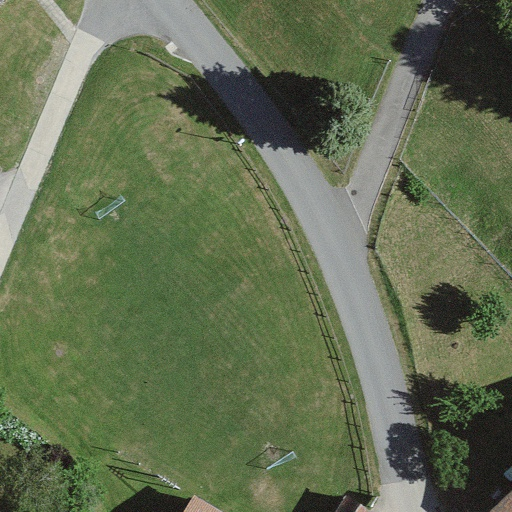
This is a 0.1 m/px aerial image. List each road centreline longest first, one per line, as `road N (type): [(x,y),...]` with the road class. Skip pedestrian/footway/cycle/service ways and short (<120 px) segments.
road 1 (unclassified): [(337,234),(164,0)]
road 2 (residential): [(423,511),(337,234)]
road 3 (residential): [(108,0),(0,257)]
